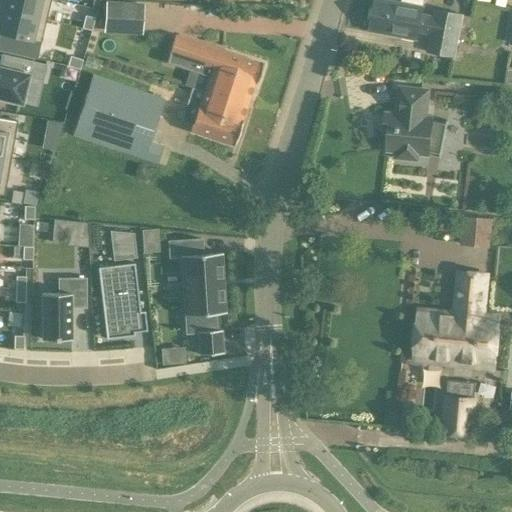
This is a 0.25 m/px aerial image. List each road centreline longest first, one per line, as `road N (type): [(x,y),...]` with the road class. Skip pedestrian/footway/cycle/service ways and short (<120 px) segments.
road 1 (tertiary): [(270,369),(271,224),(332,0)]
road 2 (residential): [(156,375),(0,373)]
